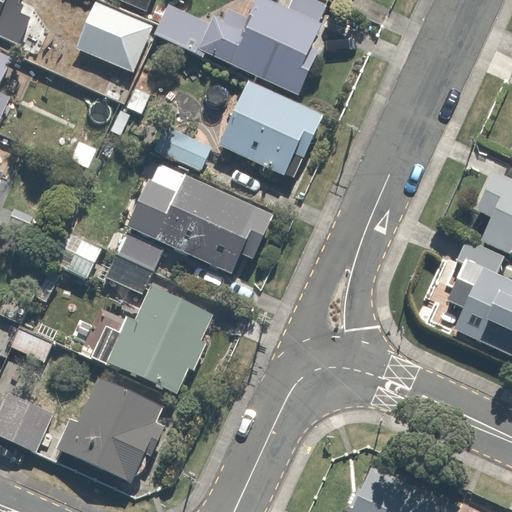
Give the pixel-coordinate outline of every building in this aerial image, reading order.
[(0,0),(0,41),(5,43),(22,0),(0,0)] [(154,0),(118,0),(149,13),(154,0)] [(171,3),(156,39),(298,99),(336,9),(314,0),(291,0),(287,10),(263,0),(260,0),(251,23),(220,10),(216,22),(171,3)] [(99,4),(78,51),(132,75),(154,28),(99,4)] [(0,56),(0,106),(20,67),(0,56)] [(324,121),(248,87),(218,154),(284,184),(294,161),(304,166),(324,121)] [(163,165),(196,180),(212,147),(179,131),(163,165)] [(196,180),(163,165),(159,163),(109,276),(146,293),(165,250),(231,280),(247,243),(261,249),(276,216),(196,180)] [(479,248),(506,261),(511,263),(511,179),(494,172),(473,221),(488,227),(479,248)] [(506,261),(479,248),(465,241),(453,268),(464,272),(448,309),(463,315),(453,338),(504,361),(507,354),(511,356),(511,284),(499,279),(506,261)] [(104,367),(115,371),(183,403),(220,324),(152,292),(136,325),(126,320),(104,367)] [(162,408),(97,379),(76,428),(66,423),(52,456),(139,495),(165,437),(152,431),(162,408)] [(54,417),(6,391),(0,403),(0,437),(33,456),(54,417)] [(371,464),(349,511),(459,511),(462,506),(371,464)]
